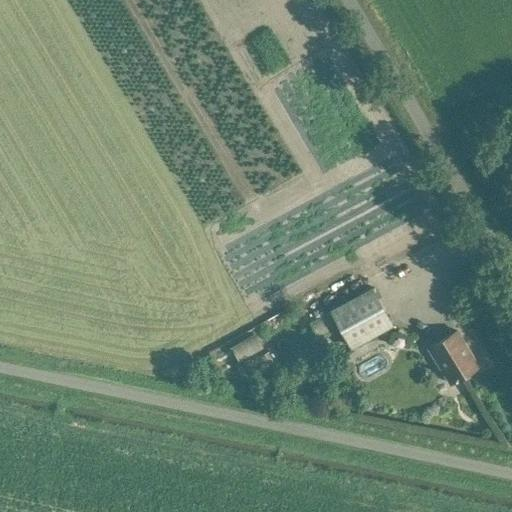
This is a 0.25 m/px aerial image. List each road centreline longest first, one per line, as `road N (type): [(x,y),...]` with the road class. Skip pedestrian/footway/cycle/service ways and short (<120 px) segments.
road 1 (unclassified): [(0,378),(511,478)]
road 2 (unclassified): [(511,277),(347,0)]
